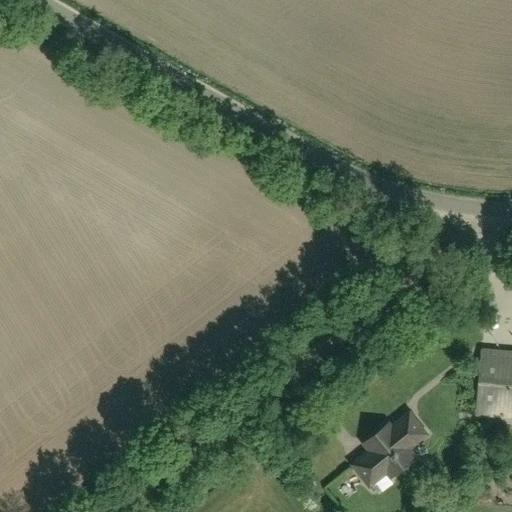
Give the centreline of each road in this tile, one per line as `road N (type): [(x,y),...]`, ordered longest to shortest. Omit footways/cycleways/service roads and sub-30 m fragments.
road 1 (unclassified): [(511,208),(433,201),(364,181),(32,0)]
road 2 (track): [(500,208),(112,511)]
